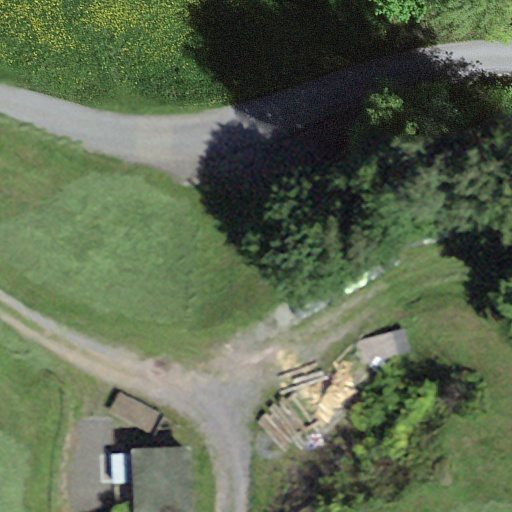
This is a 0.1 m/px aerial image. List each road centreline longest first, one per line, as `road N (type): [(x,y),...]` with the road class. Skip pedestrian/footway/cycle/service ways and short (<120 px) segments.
road 1 (unclassified): [(511,61),(424,65),(191,138),(116,137),(0,106)]
road 2 (track): [(0,312),(87,389),(228,426),(230,511)]
